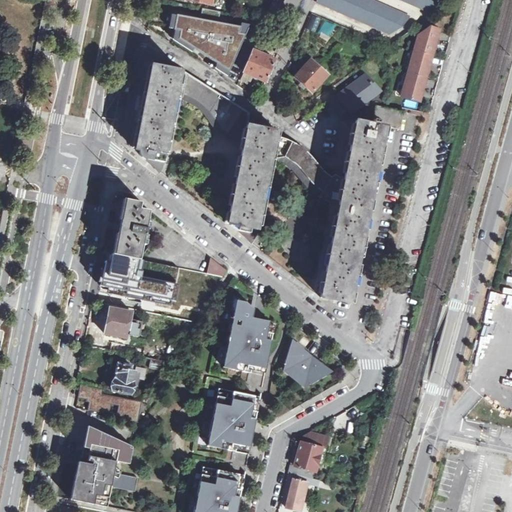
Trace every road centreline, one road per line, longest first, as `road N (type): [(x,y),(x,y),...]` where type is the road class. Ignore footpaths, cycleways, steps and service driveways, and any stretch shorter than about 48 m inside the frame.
road 1 (residential): [(406,511),(511,125)]
road 2 (residential): [(473,0),(376,360)]
road 3 (residential): [(376,360),(134,174)]
road 4 (primary): [(6,511),(64,245)]
road 5 (residential): [(34,511),(82,277)]
road 6 (residential): [(265,511),(282,441),(361,392),(376,360)]
road 7 (residential): [(130,36),(264,110)]
road 8 (primary): [(26,295),(0,436)]
road 9 (primary): [(51,165),(26,295)]
